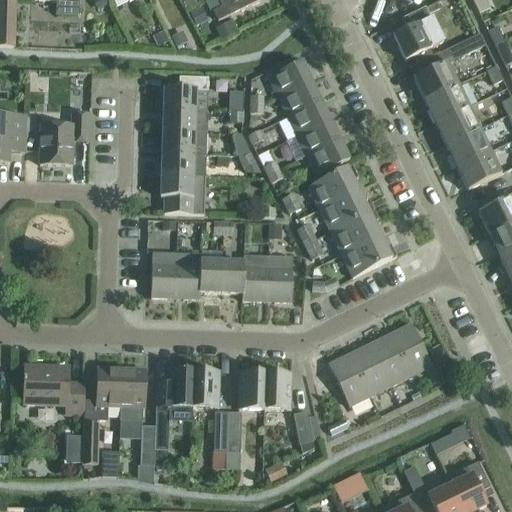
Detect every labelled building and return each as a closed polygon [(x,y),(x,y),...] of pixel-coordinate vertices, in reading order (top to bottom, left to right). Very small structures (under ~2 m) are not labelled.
[(0,0),(0,47),(14,48),(14,46),(14,39),(14,30),(15,0),(0,0)] [(33,0),(34,1),(56,2),(55,16),(78,17),(79,4),(79,0),(33,0)] [(105,0),(92,0),(96,8),(107,3),(105,0)] [(217,0),(221,8),(212,12),(217,22),(261,0),(217,0)] [(471,0),(476,9),(479,14),(489,9),(485,0),(471,0)] [(393,38),(404,62),(413,58),(416,65),(433,56),(430,49),(443,43),(432,20),(430,20),(424,9),(402,20),(407,29),(406,29),(407,31),(393,38)] [(488,32),(495,46),(505,42),(498,27),(488,32)] [(479,34),(457,45),(463,57),(485,46),(479,34)] [(495,46),(501,59),(505,68),(511,64),(511,57),(505,42),(495,46)] [(277,99),(310,83),(301,63),(267,79),(277,99)] [(412,79),(424,102),(457,86),(446,63),(412,79)] [(502,82),(496,68),(486,73),(492,86),(502,82)] [(163,90),(162,112),(195,113),(195,91),(208,92),(208,79),(180,78),(180,91),(163,90)] [(287,119),(320,102),(310,83),(277,99),(287,119)] [(424,102),(434,124),(468,108),(457,86),(424,102)] [(229,93),(228,113),(242,113),(243,105),(243,93),(229,93)] [(251,96),(250,105),(264,106),(264,96),(251,96)] [(501,104),(507,117),(511,114),(511,101),(511,99),(501,104)] [(296,137),(296,138),(329,122),(320,102),(287,119),(277,123),(286,142),(296,137)] [(250,114),(263,115),(264,106),(250,105),(250,114)] [(434,124),(445,147),(479,131),(468,108),(434,124)] [(162,112),(162,134),(206,135),(206,134),(207,113),(195,113),(162,112)] [(230,124),(242,124),(242,115),(230,114),(230,124)] [(40,126),(40,146),(39,166),(71,167),(72,144),(88,144),(89,116),(71,116),(71,127),(40,126)] [(0,165),(7,165),(8,153),(24,154),(25,118),(0,117),(0,165)] [(296,138),(306,158),(339,142),(329,122),(296,138)] [(264,140),(260,131),(247,137),(251,146),(264,140)] [(445,147),(456,169),(489,153),(479,131),(445,147)] [(162,134),(161,155),(205,157),(205,156),(206,135),(162,134)] [(339,142),(306,158),(315,178),(349,161),(339,142)] [(234,152),(238,160),(250,155),(246,147),(234,152)] [(489,153),(456,169),(467,192),(500,176),(489,153)] [(161,155),(160,177),(204,178),(205,157),(161,155)] [(238,160),(242,169),(245,174),(259,174),(250,155),(238,160)] [(263,168),(267,177),(280,171),(275,162),(263,168)] [(307,188),(318,211),(357,192),(352,182),(358,180),(351,167),(307,188)] [(267,177),(271,184),(283,178),(280,171),(267,177)] [(163,199),(162,215),(162,216),(203,217),(204,178),(160,177),(159,199),(163,199)] [(318,211),(329,234),(374,213),(368,200),(362,203),(357,192),(318,211)] [(300,210),(293,195),(282,201),(289,216),(300,210)] [(511,196),(477,214),(489,237),(511,225),(511,196)] [(261,219),(274,219),(274,210),(262,209),(261,219)] [(329,234),(341,257),(379,238),(374,227),(380,225),(374,213),(329,234)] [(213,236),(222,236),(223,224),(213,224),(213,236)] [(223,224),(222,236),(232,237),(232,224),(223,224)] [(268,240),(281,241),(282,224),(269,224),(268,240)] [(511,225),(489,237),(500,259),(511,253),(511,225)] [(297,232),(304,247),(315,241),(308,226),(297,232)] [(341,257),(352,280),(396,258),(390,246),(384,248),(379,238),(341,257)] [(304,247),(311,262),(323,256),(315,241),(304,247)] [(511,253),(500,259),(510,282),(511,280),(511,253)] [(150,300),(175,301),(176,255),(151,254),(150,300)] [(199,302),(199,295),(200,263),(201,256),(176,255),(175,301),(199,302)] [(241,303),(266,304),(267,258),(243,257),(242,264),(241,296),(241,303)] [(267,258),(266,304),(290,305),(292,259),(267,258)] [(199,295),(220,296),(221,263),(200,263),(199,295)] [(220,296),(241,296),(242,264),(221,263),(220,296)] [(311,292),(325,293),(338,287),(334,279),(323,284),(312,283),(311,292)] [(411,326),(390,336),(411,378),(431,368),(411,326)] [(390,336),(369,346),(390,388),(411,378),(390,336)] [(369,346),(348,356),(369,399),(390,388),(369,346)] [(369,399),(348,356),(327,366),(348,409),(369,399)] [(22,380),(22,384),(23,406),(66,407),(65,415),(82,416),(82,406),(83,386),(67,385),(68,369),(51,369),(51,373),(24,372),(24,380),(22,380)] [(97,370),(96,390),(95,408),(96,408),(96,422),(107,423),(107,408),(120,409),(121,371),(97,370)] [(145,371),(121,371),(120,409),(120,421),(142,422),(143,410),(144,391),(145,371)] [(156,392),(155,412),(170,412),(169,422),(191,423),(192,409),(193,373),(167,372),(166,393),(156,392)] [(193,373),(192,409),(218,410),(219,374),(193,373)] [(238,410),(264,411),(265,375),(239,374),(238,410)] [(265,375),(264,411),(289,412),(291,376),(265,375)] [(155,412),(155,428),(154,452),(167,452),(170,412),(155,412)] [(215,413),(214,454),(225,454),(226,454),(228,413),(215,413)] [(225,454),(225,471),(239,471),(240,455),(241,414),(228,413),(226,454),(225,454)] [(299,445),(300,445),(302,455),(314,449),(307,413),(294,416),(299,445)] [(97,426),(83,426),(82,466),(96,466),(97,426)] [(467,435),(463,426),(452,431),(456,440),(467,435)] [(139,467),(151,468),(153,468),(154,452),(155,428),(141,428),(139,467)] [(155,466),(171,467),(171,454),(156,453),(155,466)] [(264,471),(271,484),(287,476),(280,462),(264,471)] [(463,480),(449,487),(460,511),(478,511),(485,507),(479,494),(489,489),(477,464),(459,473),(463,480)] [(424,490),(412,495),(420,511),(460,511),(449,487),(428,497),(424,490)] [(398,511),(397,511),(420,511),(412,495),(394,504),(398,511)]
